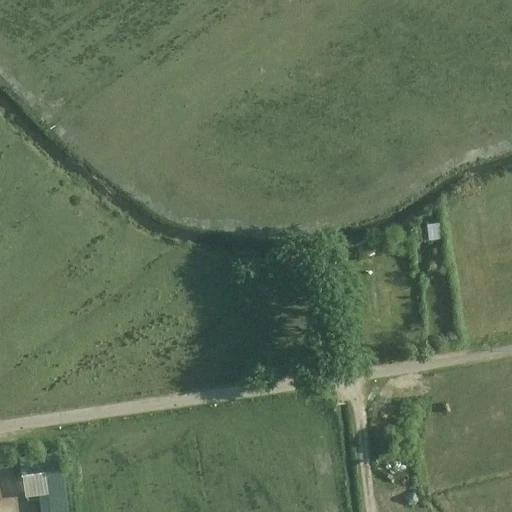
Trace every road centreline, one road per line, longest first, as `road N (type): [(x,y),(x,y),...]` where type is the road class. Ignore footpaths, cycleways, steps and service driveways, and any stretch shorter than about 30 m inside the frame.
road 1 (track): [(0,431),(502,354)]
road 2 (track): [(346,379),(364,511)]
